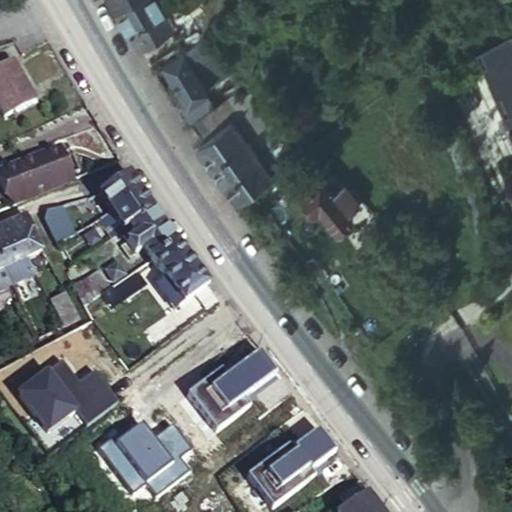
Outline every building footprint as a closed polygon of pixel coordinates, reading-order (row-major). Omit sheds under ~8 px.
[(110,0),(117,13),(139,0),(110,0)] [(139,0),(117,13),(139,49),(151,41),(173,27),(157,0),(139,0)] [(184,46),(173,27),(151,41),(162,59),(184,46)] [(223,54),(209,32),(208,32),(185,47),(181,49),(183,52),(163,65),(186,103),(187,104),(201,94),(206,91),(205,88),(195,73),(223,54)] [(511,34),(478,51),(511,120),(511,34)] [(205,88),(233,70),(223,54),(195,73),(205,88)] [(0,111),(20,102),(16,95),(24,91),(10,65),(0,69),(0,111)] [(211,109),(190,123),(203,141),(253,106),(241,88),(211,109)] [(16,95),(20,102),(28,98),(24,91),(16,95)] [(180,107),(190,123),(211,109),(201,94),(187,104),(186,103),(180,107)] [(203,141),(198,144),(212,165),(244,142),(255,135),(252,132),(264,123),(253,106),(203,141)] [(244,142),(212,165),(226,185),(258,161),(244,142)] [(35,174),(64,163),(58,147),(29,158),(35,174)] [(0,175),(4,187),(35,174),(29,158),(0,169),(0,175)] [(240,202),(271,180),(258,161),(226,185),(240,202)] [(32,198),(71,182),(64,163),(35,174),(4,187),(12,207),(13,209),(17,207),(33,200),(32,198)] [(320,204),(336,227),(352,214),(348,209),(359,201),(332,166),(324,172),(321,167),(314,172),(318,177),(303,190),(316,207),(320,204)] [(138,196),(126,178),(97,198),(98,200),(110,215),(138,196)] [(150,213),(138,196),(110,215),(116,224),(119,228),(115,231),(118,236),(128,229),(150,213)] [(100,222),(110,215),(98,200),(97,198),(88,200),(86,201),(65,208),(72,221),(93,211),(100,222)] [(47,240),(65,231),(56,210),(42,213),(38,222),(47,240)] [(143,251),(153,263),(175,247),(150,213),(128,229),(135,239),(127,244),(135,256),(143,251)] [(116,224),(110,215),(100,222),(106,231),(116,224)] [(39,252),(23,219),(0,229),(0,244),(1,246),(15,240),(26,261),(40,255),(39,252)] [(1,246),(0,244),(0,266),(3,273),(26,261),(15,240),(1,246)] [(179,308),(206,288),(175,247),(153,263),(168,284),(164,288),(179,308)] [(0,292),(10,287),(3,273),(0,266),(0,292)] [(68,290),(82,312),(95,303),(87,290),(77,277),(68,285),(68,290)] [(87,290),(95,303),(110,293),(100,280),(87,290)] [(61,294),(46,301),(62,331),(77,322),(61,294)] [(33,309),(49,338),(62,331),(46,301),(33,309)] [(361,330),(344,342),(353,355),(371,343),(361,330)] [(367,496),(359,486),(339,500),(346,510),(367,496)] [(378,511),(367,496),(346,510),(342,511),(378,511)]
